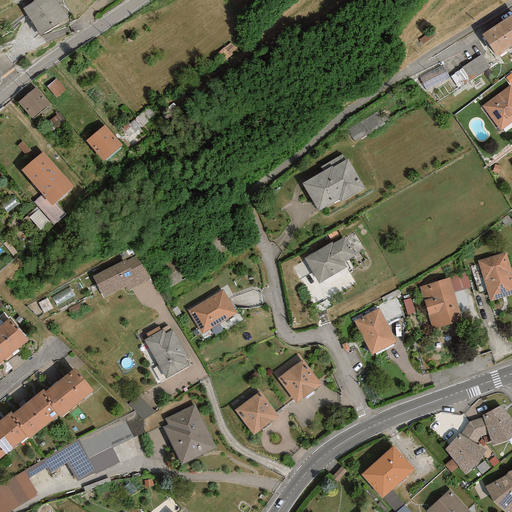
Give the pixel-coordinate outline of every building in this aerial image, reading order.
[(51,0),(38,0),(20,10),(36,40),(65,24),(51,0)] [(511,18),(480,40),(496,63),(511,51),(511,18)] [(426,89),(455,78),(457,84),(491,70),(485,57),(448,72),(444,64),(420,74),(426,89)] [(49,85),(57,96),(66,89),(57,78),(49,85)] [(511,91),(510,88),(481,108),(499,133),(511,123),(511,91)] [(34,89),(15,105),(29,121),(48,105),(34,89)] [(103,130),(85,145),(104,168),(122,153),(103,130)] [(46,162),(25,179),(48,207),(69,190),(46,162)] [(344,163),(301,187),(318,217),(361,192),(344,163)] [(30,217),(40,231),(50,223),(40,209),(30,217)] [(343,242),(304,264),(319,291),(358,269),(343,242)] [(511,280),(505,255),(476,263),(489,306),(511,298),(511,280)] [(137,256),(93,279),(104,300),(148,278),(137,256)] [(448,282),(419,290),(431,334),(461,325),(448,282)] [(222,292),(187,314),(201,337),(237,316),(222,292)] [(377,312),(352,325),(371,360),(396,346),(377,312)] [(7,320),(0,324),(0,361),(24,344),(7,320)] [(170,328),(143,343),(165,382),(192,368),(170,328)] [(302,363),(276,381),(294,407),(320,388),(302,363)] [(74,373),(0,425),(0,459),(90,395),(74,373)] [(145,420),(155,412),(140,393),(130,402),(145,420)] [(259,394),(234,412),(252,438),(277,420),(259,394)] [(195,406),(160,424),(179,468),(216,452),(195,406)] [(511,424),(506,408),(480,418),(491,449),(511,441),(511,424)] [(126,420),(0,480),(0,511),(8,511),(40,497),(30,477),(53,466),(53,465),(59,462),(61,466),(70,462),(79,481),(120,461),(113,447),(134,437),(126,420)] [(486,454),(457,433),(441,453),(470,475),(486,454)] [(393,449),(360,475),(381,500),(413,473),(393,449)] [(511,464),(481,488),(499,511),(504,511),(511,506),(511,464)] [(466,511),(448,492),(426,511),(466,511)]
